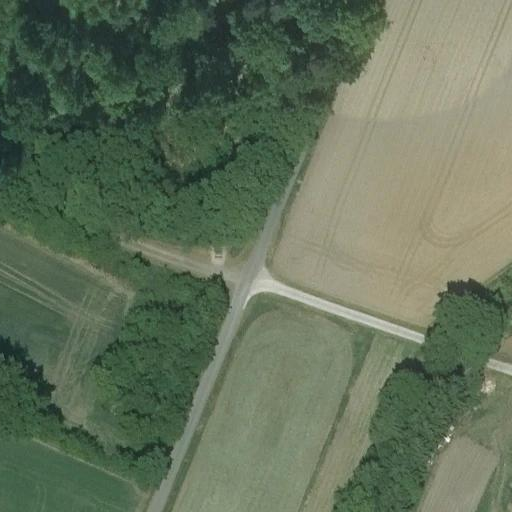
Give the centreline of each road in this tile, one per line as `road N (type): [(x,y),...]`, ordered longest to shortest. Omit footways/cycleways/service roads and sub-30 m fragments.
road 1 (unclassified): [(349,0),(144,511)]
road 2 (track): [(237,277),(81,225),(0,186)]
